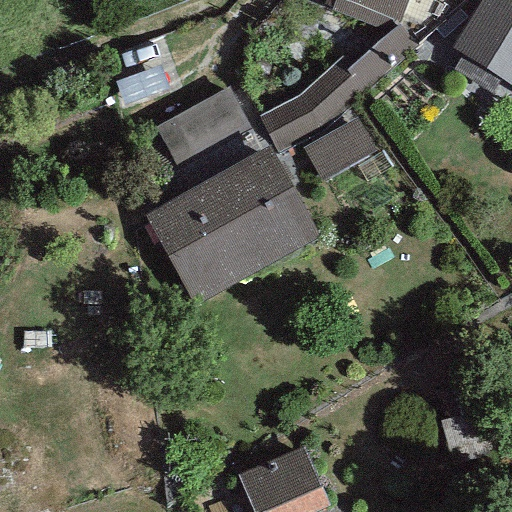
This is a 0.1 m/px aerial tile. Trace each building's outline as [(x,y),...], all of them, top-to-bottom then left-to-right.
[(351,0),(402,19),(409,0),(351,0)] [(511,0),(479,0),(454,51),(511,79),(511,0)] [(392,22),(264,114),(277,145),(418,51),(392,22)] [(159,64),(115,81),(124,104),(168,87),(159,64)] [(262,144),(232,87),(156,127),(186,184),(262,144)] [(357,118),(303,149),(322,182),(376,151),(357,118)] [(320,232),(271,147),(147,215),(198,303),(320,232)] [(472,380),(429,392),(450,464),(492,452),(472,380)] [(341,511),(306,441),(235,476),(253,511),(341,511)]
